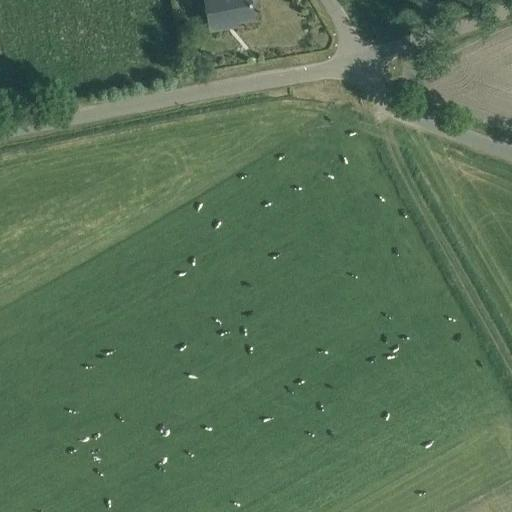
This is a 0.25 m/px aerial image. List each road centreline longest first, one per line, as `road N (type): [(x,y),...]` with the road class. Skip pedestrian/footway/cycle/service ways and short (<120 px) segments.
road 1 (unclassified): [(0,132),(361,61)]
road 2 (track): [(511,365),(393,153),(380,99)]
road 3 (unclassified): [(511,154),(380,99),(361,61)]
road 4 (unclassified): [(361,61),(511,8)]
